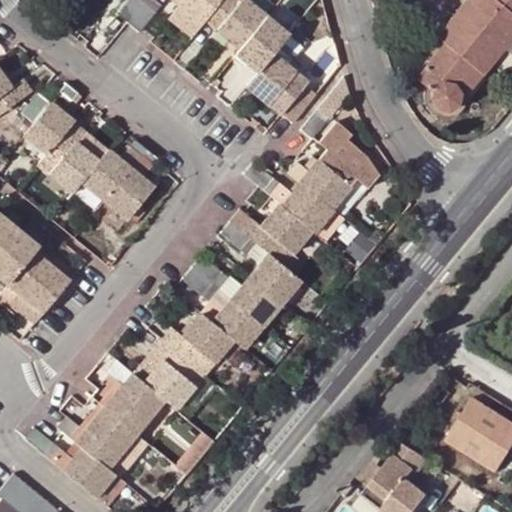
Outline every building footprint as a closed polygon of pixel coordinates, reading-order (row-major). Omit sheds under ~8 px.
[(125,0),(119,8),(130,18),(145,0),(125,0)] [(164,0),(145,0),(130,18),(142,28),(146,23),(165,1),(164,0)] [(183,0),(175,9),(200,29),(211,17),(224,0),(183,0)] [(224,0),(211,17),(245,44),(272,12),(256,0),(224,0)] [(370,0),(375,16),(388,0),(370,0)] [(511,0),(471,0),(458,16),(504,54),(511,43),(511,0)] [(262,68),(278,49),(287,37),(294,29),(272,12),(245,44),(241,49),(262,68)] [(476,74),(483,79),(492,68),(511,85),(511,60),(504,54),(458,16),(437,41),(440,43),(445,48),(437,56),(417,82),(434,96),(433,100),(433,103),(434,107),(435,110),(438,113),(441,115),(444,116),(447,116),(451,116),(454,115),(457,113),(460,111),(461,108),(465,100),(458,95),(476,74)] [(298,46),(305,38),(294,29),(287,37),(298,46)] [(278,49),(288,57),(298,46),(287,37),(278,49)] [(300,57),(311,43),(305,38),(298,46),(288,57),(299,67),(305,60),(300,57)] [(433,52),(437,56),(445,48),(440,43),(433,52)] [(299,67),(288,57),(278,49),(262,68),(251,80),(285,108),(296,117),(313,96),(303,88),(312,77),(299,67)] [(14,80),(0,60),(0,111),(35,87),(25,73),(14,80)] [(465,100),(483,79),(476,74),(458,95),(465,100)] [(67,95),(76,85),(70,79),(61,90),(67,95)] [(51,149),(78,117),(41,88),(24,108),(36,118),(27,129),(51,149)] [(305,178),(337,203),(362,173),(372,181),(384,167),(373,150),(353,133),(357,127),(343,115),(324,137),(331,143),(313,164),(302,155),(292,167),(303,176),(305,178)] [(86,178),(113,146),(78,117),(51,149),(41,160),(76,189),(86,178)] [(107,195),(134,163),(145,151),(150,144),(138,134),(123,153),(113,146),(86,178),(107,195)] [(156,160),(162,153),(150,144),(145,151),(156,160)] [(156,160),(145,151),(134,163),(146,172),(156,160)] [(305,178),(294,189),(271,171),(257,159),(249,170),(263,181),(284,198),(316,225),(319,227),(339,205),(337,203),(305,178)] [(131,214),(158,182),(146,172),(134,163),(107,195),(131,214)] [(261,237),(274,248),(287,259),(297,247),(316,225),(284,198),(265,220),(255,211),(245,223),(261,237)] [(0,249),(21,224),(0,206),(0,249)] [(245,223),(234,214),(224,226),(251,249),(261,237),(245,223)] [(21,224),(0,249),(0,272),(11,282),(39,247),(43,242),(21,224)] [(11,282),(45,309),(73,275),(39,247),(11,282)] [(300,269),(309,259),(297,247),(287,259),(300,269)] [(300,269),(287,259),(274,248),(254,271),(288,298),(307,275),(300,269)] [(198,263),(217,278),(225,268),(206,253),(198,263)] [(189,274),(191,276),(207,290),(217,278),(198,263),(189,274)] [(217,278),(224,284),(232,274),(225,268),(217,278)] [(246,280),(235,271),(232,274),(224,284),(235,293),(246,280)] [(235,293),(269,321),(288,298),(254,271),(246,280),(235,293)] [(217,278),(207,290),(214,296),(224,284),(217,278)] [(3,291),(37,319),(45,309),(11,282),(3,291)] [(204,307),(206,308),(216,317),(235,293),(224,284),(214,296),(204,307)] [(238,335),(249,344),(269,321),(235,293),(216,317),(238,335)] [(238,335),(216,317),(206,308),(186,331),(175,323),(165,334),(209,370),(238,335)] [(165,334),(156,345),(167,354),(147,377),(169,396),(179,404),(209,370),(165,334)] [(167,354),(156,345),(136,368),(147,377),(167,354)] [(108,402),(141,429),(169,396),(147,377),(136,368),(119,355),(110,366),(126,380),(108,402)] [(209,370),(179,404),(187,410),(216,376),(209,370)] [(495,469),(511,441),(511,422),(471,397),(446,439),(495,469)] [(85,443),(111,464),(141,429),(108,402),(78,437),(85,443)] [(39,422),(30,435),(101,492),(119,471),(111,464),(85,443),(78,453),(57,436),(39,422)] [(354,475),(367,485),(382,467),(377,463),(387,450),(392,454),(402,442),(388,433),(354,475)] [(427,457),(402,442),(392,454),(382,467),(367,485),(360,494),(382,511),(411,511),(424,496),(404,479),(410,471),(414,473),(427,457)] [(27,511),(68,511),(17,469),(0,488),(0,489),(5,494),(27,511)] [(119,471),(101,492),(113,502),(131,481),(119,471)] [(354,485),(350,482),(341,492),(345,495),(354,485)] [(27,511),(5,494),(0,500),(0,508),(4,511),(27,511)]
